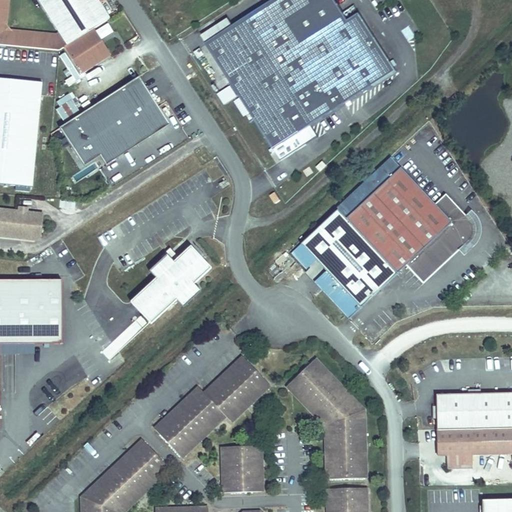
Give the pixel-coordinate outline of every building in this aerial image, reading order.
[(8,0),(0,0),(0,45),(59,52),(111,18),(99,0),(40,0),(60,33),(57,35),(13,30),(7,23),(8,0)] [(399,65),(355,0),(354,0),(345,7),(340,0),(269,0),(208,42),(229,73),(285,156),(315,136),(308,126),(315,121),(399,65)] [(113,53),(96,28),(90,32),(107,57),(113,53)] [(107,57),(90,32),(67,47),(84,73),(107,57)] [(229,73),(208,42),(195,50),(217,82),(229,73)] [(42,81),(0,76),(0,183),(31,186),(42,81)] [(138,78),(75,119),(105,167),(169,125),(138,78)] [(410,263),(416,268),(417,270),(427,280),(474,236),(476,231),(476,228),(476,224),(475,221),(447,191),(435,202),(389,154),(340,206),(293,250),(353,317),(410,263)] [(275,193),(271,195),(276,204),(281,201),(275,193)] [(18,211),(0,209),(0,235),(41,240),(43,215),(27,212),(28,208),(18,207),(18,211)] [(185,304),(202,287),(195,280),(212,264),(191,243),(172,261),(165,254),(150,268),(157,275),(132,299),(153,321),(178,297),(185,304)] [(55,348),(54,287),(0,287),(0,359),(30,358),(30,348),(55,348)] [(158,431),(184,458),(228,416),(233,421),(271,384),(245,357),(207,394),(202,389),(158,431)] [(312,359),(286,385),(325,426),(328,479),(366,477),(363,410),(312,359)] [(511,389),(481,391),(469,391),(438,392),(439,428),(511,425),(511,389)] [(511,425),(439,428),(440,453),(452,453),(453,466),(474,465),(473,452),(511,450),(511,425)] [(121,511),(168,466),(142,439),(82,498),(82,511),(121,511)] [(261,443),(223,445),(225,491),(263,489),(261,443)] [(368,511),(366,486),(329,488),(330,511),(368,511)] [(511,511),(511,495),(483,497),(483,511),(511,511)]
